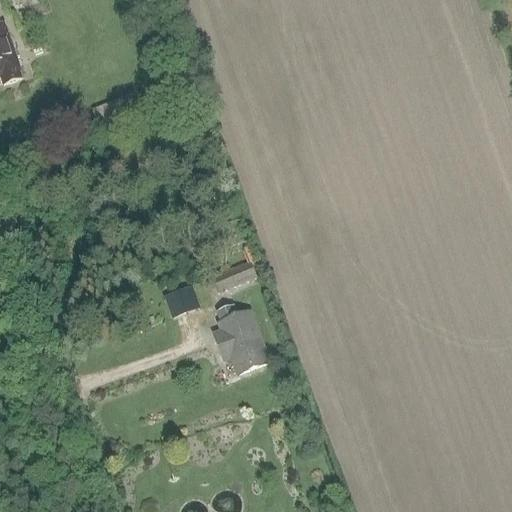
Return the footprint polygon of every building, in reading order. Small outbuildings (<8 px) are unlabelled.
[(0,80),(2,87),(22,81),(2,25),(0,26),(0,80)] [(127,98),(97,108),(105,131),(134,121),(127,98)] [(217,296),(256,282),(250,265),(211,279),(217,296)] [(199,310),(190,289),(177,294),(186,316),(199,310)] [(232,359),(238,376),(267,365),(249,316),(236,320),(232,309),(218,315),(222,326),(220,327),(222,332),(215,334),(220,350),(223,358),(228,360),(232,359)]
